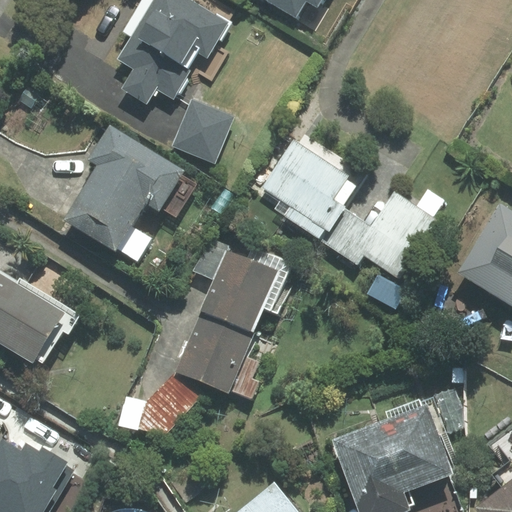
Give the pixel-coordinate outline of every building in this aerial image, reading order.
[(213,58),(228,31),(172,0),(159,0),(120,67),(130,73),(116,96),(144,112),(153,96),(174,108),(189,84),(180,79),(198,49),(213,58)] [(344,8),(329,0),(306,0),(291,29),(323,46),(344,8)] [(233,121),(188,105),(171,151),(216,167),(233,121)] [(185,178),(105,132),(86,165),(95,170),(59,233),(111,262),(116,253),(139,266),(151,244),(130,232),(142,210),(161,220),(185,178)] [(296,134),(259,190),(277,202),(269,214),(320,247),(322,244),(343,212),(364,179),(296,134)] [(367,227),(343,212),(322,244),(356,266),(359,260),(392,282),(433,220),(389,192),(367,227)] [(511,221),(499,212),(458,276),(511,312),(511,221)] [(225,255),(174,381),(148,408),(125,401),(116,431),(163,439),(210,396),(225,402),(228,395),(249,404),(256,388),(250,385),(258,365),(243,359),(260,315),(276,321),(297,270),(252,252),(247,264),(225,255)] [(0,356),(35,379),(59,342),(65,345),(80,322),(21,284),(13,296),(0,287),(0,356)] [(379,429),(332,442),(353,511),(404,511),(402,502),(449,487),(425,405),(376,419),(379,429)] [(511,511),(511,465),(487,482),(496,496),(472,511),(511,511)] [(285,511),(269,492),(243,511),(285,511)]
